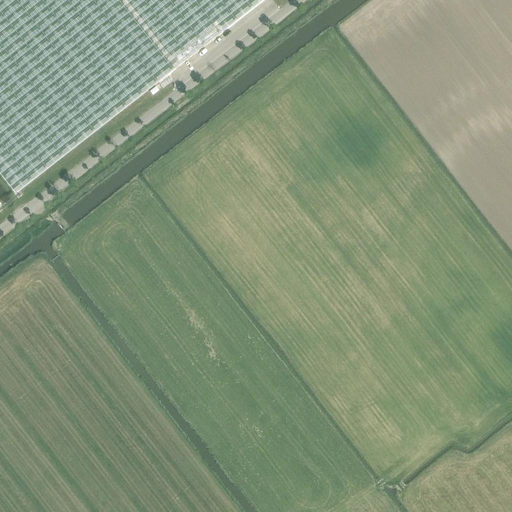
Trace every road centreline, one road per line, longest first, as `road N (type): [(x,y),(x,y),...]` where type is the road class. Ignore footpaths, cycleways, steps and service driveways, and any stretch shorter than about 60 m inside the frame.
road 1 (unknown): [(314,0),(0,245)]
road 2 (tertiary): [(0,229),(294,0)]
road 3 (track): [(342,511),(452,425)]
